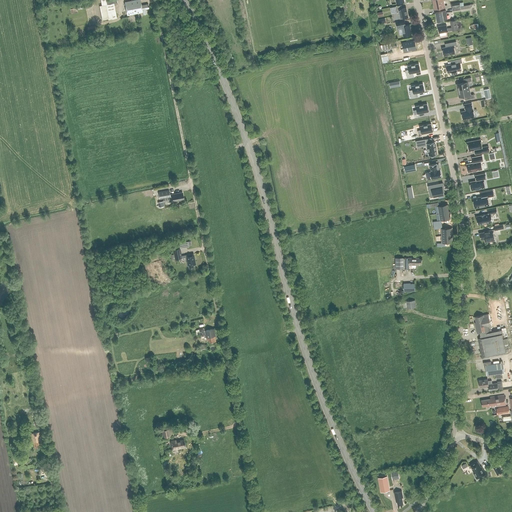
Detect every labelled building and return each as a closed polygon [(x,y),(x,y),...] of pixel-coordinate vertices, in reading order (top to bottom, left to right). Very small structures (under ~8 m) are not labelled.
[(146,9),(149,8),(148,4),(142,5),(140,0),(136,0),(125,2),(127,15),(143,12),(143,14),(147,14),(146,9)] [(433,0),(435,8),(445,6),(443,0),(433,0)] [(107,4),(105,5),(106,12),(118,10),(116,3),(107,4)] [(402,5),(396,6),(390,8),(391,12),(397,10),(397,13),(399,12),(400,18),(408,17),(406,8),(402,9),(402,5)] [(446,11),(442,11),(435,13),(437,21),(448,19),(446,11)] [(451,28),(447,29),(446,25),(438,27),(439,33),(457,29),(455,19),(450,21),(451,28)] [(404,36),(411,35),(409,25),(405,25),(404,22),(397,24),(398,29),(402,28),(404,36)] [(404,53),(417,50),(414,39),(402,42),(404,53)] [(442,48),(444,56),(455,54),(454,45),(457,45),(456,41),(449,43),(450,46),(442,48)] [(457,71),(461,70),(462,70),(460,63),(462,63),(461,59),(453,60),(454,64),(446,66),(447,73),(451,72),(452,75),(458,74),(457,71)] [(409,71),(406,71),(407,74),(410,73),(410,74),(421,72),(419,64),(409,67),(409,71)] [(457,84),(458,91),(469,88),(468,82),(471,81),(471,77),(463,79),(464,83),(457,84)] [(413,92),(410,93),(411,96),(414,95),(414,96),(425,94),(423,86),(413,88),(413,92)] [(469,88),(458,91),(459,97),(467,96),(467,99),(475,98),(474,94),(470,95),(469,88)] [(466,111),(461,112),(463,119),(475,117),(473,109),(472,108),(473,108),(472,103),(464,104),(465,109),(466,109),(466,111)] [(418,111),(414,111),(415,114),(418,114),(418,115),(429,113),(428,105),(417,107),(418,111)] [(422,131),(418,132),(419,134),(422,134),(422,135),(433,133),(432,125),(421,127),(422,131)] [(426,139),(416,141),(417,148),(427,146),(429,156),(437,154),(435,142),(427,143),(426,139)] [(469,151),(474,150),(475,155),(490,151),(489,146),(482,147),(481,139),(468,142),(469,151)] [(469,173),(482,170),(481,162),(483,161),(482,155),(472,157),(473,163),(467,164),(469,173)] [(437,164),(430,165),(431,172),(430,172),(431,179),(442,177),(440,170),(438,170),(437,164)] [(472,190),(485,188),(484,180),(486,179),(485,173),(475,175),(477,181),(470,182),(472,190)] [(428,186),(429,190),(432,190),(434,197),(438,196),(439,199),(444,198),(443,193),(445,192),(444,187),(440,188),(439,184),(428,186)] [(172,195),(170,195),(169,190),(159,192),(160,199),(162,198),(163,202),(171,201),(171,199),(173,199),(172,195)] [(494,196),(494,194),(493,190),(481,193),(482,197),(473,198),(475,208),(490,205),(488,197),(494,196)] [(173,201),(184,199),(183,192),(172,194),(172,195),(173,199),(173,201)] [(438,206),(439,213),(449,212),(448,205),(438,206)] [(478,225),(479,225),(492,222),(493,222),(491,214),(497,213),(498,213),(497,208),(496,208),(496,209),(488,210),(489,214),(485,215),(485,214),(480,215),(480,216),(481,215),(481,216),(477,216),(478,225)] [(449,212),(439,213),(440,220),(450,219),(449,212)] [(481,240),(485,239),(485,242),(495,240),(493,230),(488,231),(488,232),(480,233),(481,240)] [(194,254),(186,255),(182,256),(180,248),(173,250),(174,254),(170,255),(171,260),(175,259),(175,260),(186,258),(188,266),(189,265),(189,268),(194,267),(193,265),(196,265),(194,254)] [(403,269),(403,258),(395,258),(395,269),(403,269)] [(404,269),(409,269),(409,265),(419,265),(419,264),(421,264),(421,259),(419,259),(419,258),(409,258),(405,258),(404,269)] [(402,299),(399,300),(400,309),(416,307),(415,300),(403,301),(402,299)] [(491,326),(488,316),(488,314),(475,317),(476,322),(474,323),(477,333),(480,333),(481,338),(478,339),(482,359),(506,354),(504,345),(508,344),(507,338),(503,339),(501,330),(492,332),(491,326)] [(209,343),(216,341),(215,336),(214,329),(205,330),(204,328),(199,329),(200,335),(205,334),(207,341),(209,340),(209,343)] [(504,373),(503,363),(485,365),(487,376),(504,373)] [(497,383),(492,384),(492,381),(488,381),(488,379),(479,381),(480,388),(488,387),(489,391),(489,392),(493,391),(493,390),(498,389),(497,383)] [(491,407),(506,405),(504,395),(490,397),(490,399),(481,401),(482,407),(488,406),(489,407),(491,407)] [(28,437),(26,429),(12,432),(14,440),(28,437)] [(164,438),(170,437),(169,429),(161,431),(162,435),(163,435),(164,438)] [(42,443),(40,432),(38,432),(31,433),(32,433),(30,434),(32,443),(33,443),(34,448),(39,447),(39,444),(42,443)] [(179,448),(185,447),(184,440),(178,440),(177,440),(171,441),(172,450),(179,449),(179,448)] [(474,471),(474,472),(473,473),(476,479),(477,479),(478,479),(485,475),(484,475),(486,474),(482,467),(480,467),(477,462),(471,465),(474,471)] [(493,467),(497,475),(502,473),(498,465),(493,467)] [(378,478),(381,492),(389,491),(387,476),(378,478)] [(402,491),(394,493),(396,502),(397,502),(397,505),(403,504),(402,498),(403,497),(402,491)]
